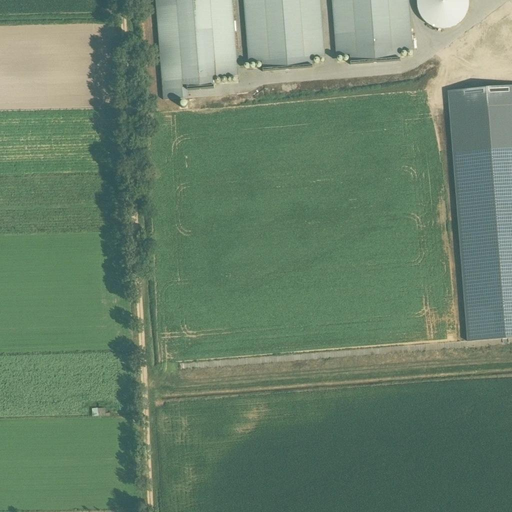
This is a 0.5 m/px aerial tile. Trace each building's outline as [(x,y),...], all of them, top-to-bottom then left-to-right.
[(152,0),(160,101),(183,99),(183,89),(210,87),(209,79),(234,78),(233,62),(234,62),(234,52),(232,52),(229,4),(230,4),(230,0),(152,0)] [(240,0),(245,64),(258,63),(259,71),(308,68),(308,60),(321,59),(316,0),(240,0)] [(409,53),(403,0),(328,0),(333,58),(346,57),(346,65),(396,62),(396,54),(409,53)] [(416,0),(417,0),(416,9),(418,18),(423,25),(431,31),(439,33),(448,33),(456,30),(463,24),(467,17),(469,9),(469,1),(468,0),(416,0)] [(511,87),(447,93),(467,342),(511,338),(511,87)] [(412,104),(336,109),(351,316),(427,311),(412,104)] [(91,407),(91,416),(105,416),(105,408),(91,407)]
